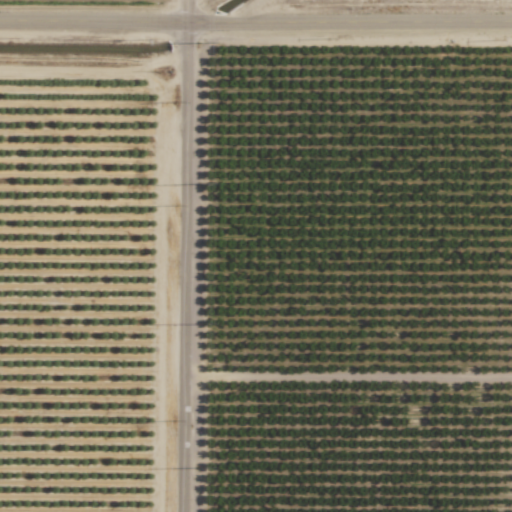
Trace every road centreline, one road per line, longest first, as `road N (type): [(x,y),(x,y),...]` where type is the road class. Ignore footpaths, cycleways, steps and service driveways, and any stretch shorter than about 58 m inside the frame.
road 1 (residential): [(185,0),(186,511)]
road 2 (residential): [(0,19),(511,20)]
